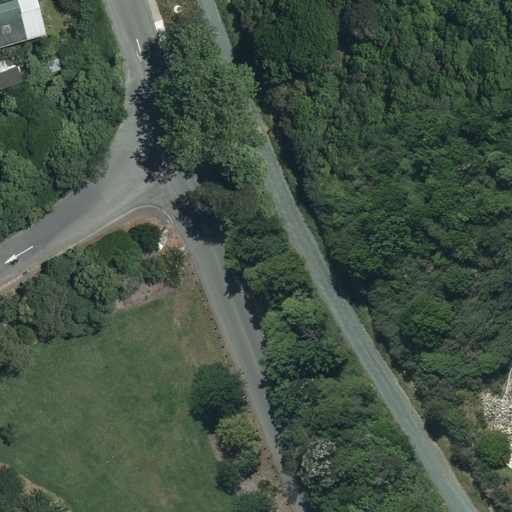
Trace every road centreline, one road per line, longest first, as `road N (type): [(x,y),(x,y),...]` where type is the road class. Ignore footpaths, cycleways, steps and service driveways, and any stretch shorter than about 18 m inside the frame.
road 1 (track): [(202,0),(252,148),(461,511)]
road 2 (residential): [(173,148),(314,511)]
road 3 (residential): [(173,148),(0,265)]
road 4 (residential): [(122,0),(173,148)]
